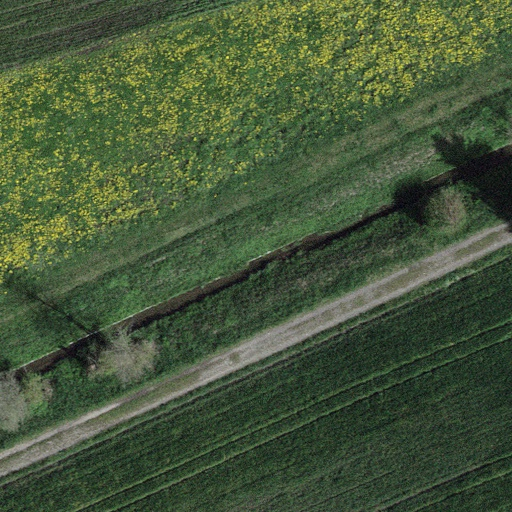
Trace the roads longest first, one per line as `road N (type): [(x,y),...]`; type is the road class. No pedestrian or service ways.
road 1 (track): [(511,227),(0,470)]
road 2 (track): [(0,309),(511,73)]
